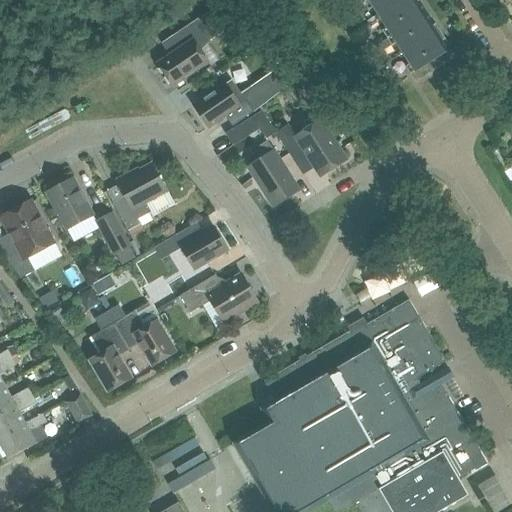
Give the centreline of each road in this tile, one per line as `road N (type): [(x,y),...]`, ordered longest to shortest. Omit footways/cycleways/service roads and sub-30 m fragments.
road 1 (residential): [(304,317),(222,190),(173,137),(76,144),(0,186)]
road 2 (residential): [(0,495),(304,317)]
road 3 (residential): [(304,317),(373,190),(402,163),(446,148)]
